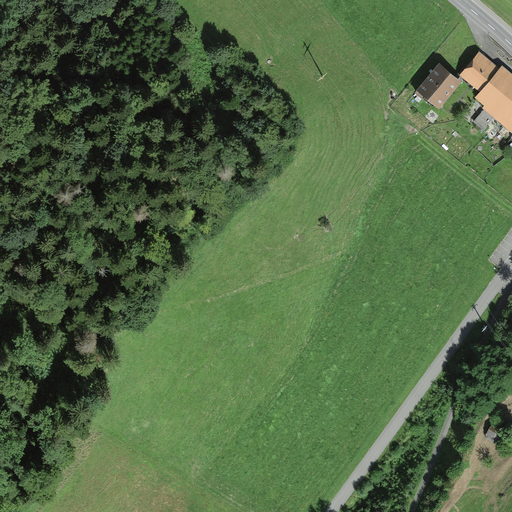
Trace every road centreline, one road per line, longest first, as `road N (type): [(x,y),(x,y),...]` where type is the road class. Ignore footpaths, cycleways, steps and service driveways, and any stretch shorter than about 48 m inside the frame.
road 1 (unclassified): [(511,263),(327,511)]
road 2 (residential): [(511,275),(405,511)]
